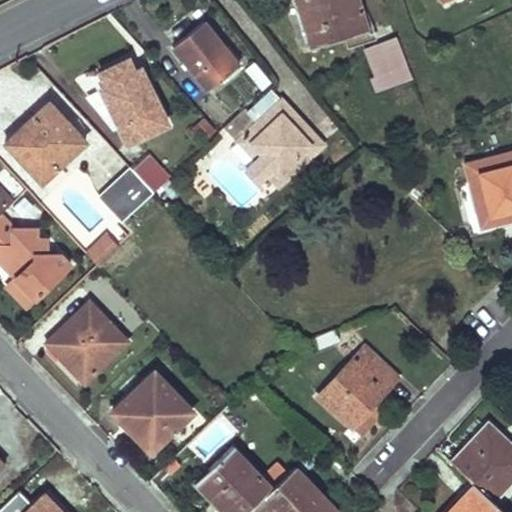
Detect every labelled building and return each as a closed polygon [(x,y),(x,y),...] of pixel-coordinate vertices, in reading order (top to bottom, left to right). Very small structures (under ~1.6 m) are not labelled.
[(305,0),(295,0),(298,8),(307,6),(305,0)] [(358,0),(305,0),(307,6),(298,8),(311,48),(368,31),(358,0)] [(437,0),(443,11),(464,0),(463,0),(437,0)] [(470,5),(468,0),(464,0),(443,11),(446,16),(470,5)] [(204,24),(173,48),(208,91),(239,66),(204,24)] [(381,91),(411,79),(397,41),(366,52),(381,91)] [(100,74),(107,88),(124,122),(118,125),(127,144),(168,126),(144,76),(137,78),(129,61),(100,74)] [(256,61),(246,67),(259,87),(268,81),(256,61)] [(107,88),(101,91),(118,125),(124,122),(107,88)] [(283,101),(278,105),(308,137),(312,132),(283,101)] [(49,102),(21,128),(36,145),(26,154),(47,178),(86,142),(49,102)] [(246,108),(225,127),(238,142),(232,148),(247,165),(243,169),(258,186),(270,176),(279,185),(323,144),(312,132),(308,137),(278,105),(259,121),(246,108)] [(21,128),(2,145),(40,185),(47,178),(26,154),(36,145),(21,128)] [(75,153),(104,185),(127,165),(98,133),(75,153)] [(511,210),(511,153),(465,165),(481,227),(502,221),(501,213),(511,210)] [(132,170),(154,193),(170,178),(149,155),(132,170)] [(130,168),(99,196),(123,221),(154,193),(132,170),(130,168)] [(0,189),(0,213),(12,202),(0,189)] [(511,210),(501,213),(502,221),(511,219),(511,210)] [(0,249),(4,250),(3,253),(15,267),(18,275),(15,278),(35,299),(69,266),(61,256),(46,255),(47,241),(37,240),(37,230),(14,230),(0,214),(0,249)] [(102,231),(85,253),(100,265),(117,243),(102,231)] [(15,278),(8,284),(29,305),(35,299),(15,278)] [(90,302),(47,344),(84,382),(127,341),(90,302)] [(310,339),(293,346),(298,357),(314,351),(310,339)] [(317,396),(347,424),(368,401),(372,405),(396,379),(363,348),(317,396)] [(154,372),(112,412),(124,425),(130,420),(136,426),(131,432),(150,452),(192,412),(154,372)] [(368,401),(347,424),(351,427),(372,405),(368,401)] [(130,420),(124,425),(131,432),(136,426),(130,420)] [(451,463),(474,485),(494,503),(511,483),(511,443),(489,422),(451,463)] [(232,448),(210,469),(213,472),(202,483),(224,507),(221,511),(246,511),(250,509),(271,488),(232,448)] [(271,488),(250,509),(252,511),(334,511),(335,511),(293,467),(271,488)] [(221,511),(224,507),(202,483),(213,472),(210,469),(195,483),(221,511)] [(474,485),(457,504),(461,508),(456,511),(502,511),(494,503),(474,485)] [(44,493),(24,511),(58,511),(60,510),(44,493)]
